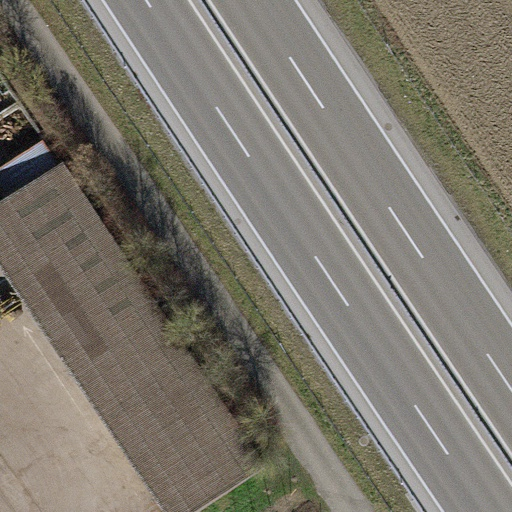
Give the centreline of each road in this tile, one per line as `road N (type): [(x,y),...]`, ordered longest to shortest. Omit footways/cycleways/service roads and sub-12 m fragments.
road 1 (motorway): [(145,0),(485,511)]
road 2 (motorway): [(511,383),(254,0)]
